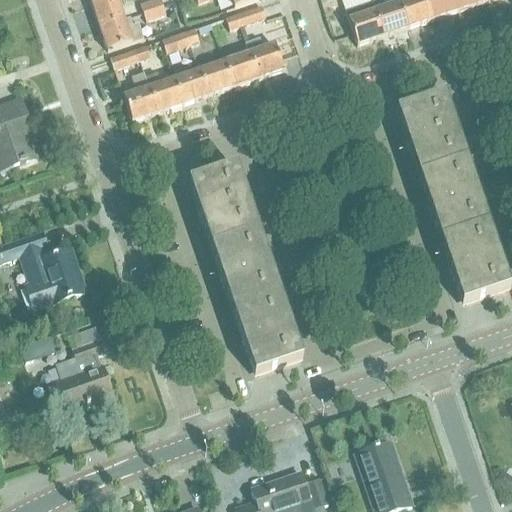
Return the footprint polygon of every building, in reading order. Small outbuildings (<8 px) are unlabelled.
[(88,0),(92,10),(115,2),(114,0),(88,0)] [(256,0),(229,0),(233,12),(258,3),(256,0)] [(423,0),(419,0),(398,7),(407,33),(432,24),(423,0)] [(452,0),(423,0),(432,24),(457,15),(452,0)] [(479,0),(452,0),(457,15),(482,7),(479,0)] [(140,8),(143,17),(163,11),(160,1),(140,8)] [(92,10),(99,33),(123,24),(115,2),(92,10)] [(382,3),(370,7),(373,16),(382,41),(407,33),(398,7),(385,12),(382,3)] [(373,16),(370,7),(370,6),(344,14),(356,50),(382,41),(373,16)] [(163,11),(143,17),(146,25),(166,18),(163,11)] [(261,11),(235,20),(239,31),(265,22),(261,11)] [(239,31),(235,20),(225,23),(230,35),(239,31)] [(123,24),(99,33),(107,54),(142,42),(137,27),(131,29),(129,22),(123,24)] [(194,33),(185,36),(189,50),(199,47),(194,33)] [(189,50),(185,36),(161,45),(166,58),(189,50)] [(244,47),(248,58),(257,84),(283,75),(274,49),(264,53),(260,42),(244,47)] [(146,51),(135,55),(139,66),(150,62),(146,51)] [(139,66),(135,55),(109,63),(113,75),(139,66)] [(248,58),(223,67),(232,92),(257,84),(248,58)] [(223,67),(198,75),(207,101),(232,92),(223,67)] [(198,75),(173,84),(182,109),(207,101),(198,75)] [(158,77),(144,82),(156,118),(182,109),(173,84),(161,88),(158,77)] [(156,118),(144,82),(143,78),(130,82),(135,97),(122,101),(131,126),(156,118)] [(457,281),(466,307),(505,294),(440,103),(400,117),(408,140),(405,141),(409,154),(412,153),(430,206),(427,206),(431,218),(435,217),(452,269),(450,269),(455,282),(457,281)] [(0,167),(9,164),(11,169),(34,161),(25,136),(23,137),(19,127),(25,124),(19,106),(0,111),(0,167)] [(249,352),(258,378),(298,365),(232,173),(192,187),(201,212),(198,213),(202,225),(205,224),(223,276),(220,277),(224,289),(227,288),(245,340),(242,341),(246,353),(249,352)] [(41,238),(3,251),(0,251),(0,267),(8,264),(46,252),(41,238)] [(42,253),(20,260),(29,289),(25,291),(33,314),(80,298),(71,271),(74,270),(69,255),(45,263),(42,253)] [(71,354),(74,364),(56,370),(61,385),(54,387),(64,416),(78,411),(79,414),(83,413),(93,414),(95,421),(115,414),(100,371),(99,372),(95,360),(104,356),(100,344),(97,345),(93,333),(72,340),(76,352),(71,354)] [(28,349),(29,364),(68,360),(66,345),(28,349)] [(389,448),(355,460),(372,511),(408,511),(411,511),(389,448)] [(308,511),(321,511),(326,509),(318,483),(302,488),(299,478),(249,495),(253,507),(237,511),(289,511),(307,506),(308,511)]
